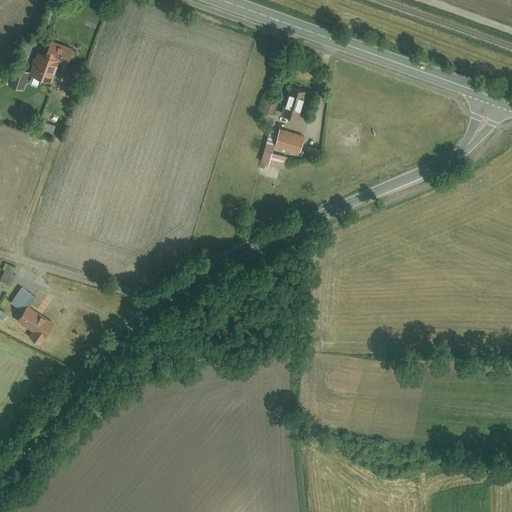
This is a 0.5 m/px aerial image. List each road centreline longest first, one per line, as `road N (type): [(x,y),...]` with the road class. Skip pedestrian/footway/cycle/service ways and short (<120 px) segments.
road 1 (tertiary): [(160,304),(194,270),(468,143)]
road 2 (primary): [(499,96),(225,0)]
road 3 (tertiary): [(0,480),(160,304)]
road 4 (unclassified): [(160,304),(0,254)]
